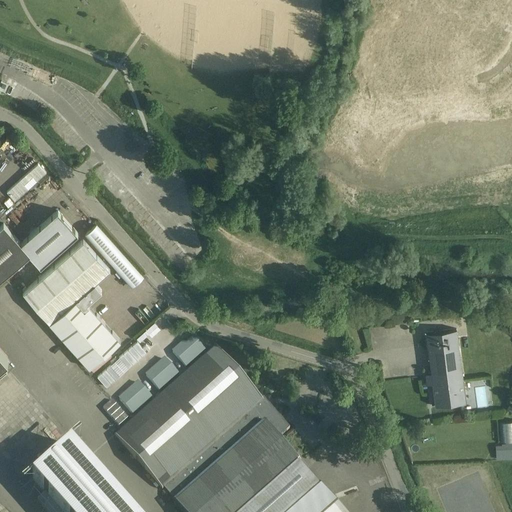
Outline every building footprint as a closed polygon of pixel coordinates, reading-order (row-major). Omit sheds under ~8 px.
[(6,191),(14,200),(28,188),(24,183),(33,176),(37,180),(46,171),(38,163),(6,191)] [(21,242),(4,223),(0,225),(0,279),(30,253),(41,265),(78,233),(57,210),(21,242)] [(97,223),(85,234),(132,286),(144,275),(97,223)] [(50,322),(89,367),(120,339),(87,302),(102,289),(95,282),(110,269),(83,238),(23,292),(50,322)] [(433,383),(435,401),(465,398),(456,328),(426,332),(431,372),(425,373),(427,384),(433,383)] [(121,358),(127,366),(142,353),(136,346),(121,358)] [(0,379),(8,372),(1,365),(9,358),(0,348),(0,379)] [(278,438),(290,428),(265,399),(262,402),(218,349),(115,436),(180,511),(244,511),(298,464),(278,438)] [(511,458),(511,443),(495,444),(496,459),(511,458)] [(130,511),(71,445),(32,479),(45,493),(37,500),(47,511),(130,511)] [(317,487),(299,465),(245,511),(341,511),(318,486),(317,487)]
